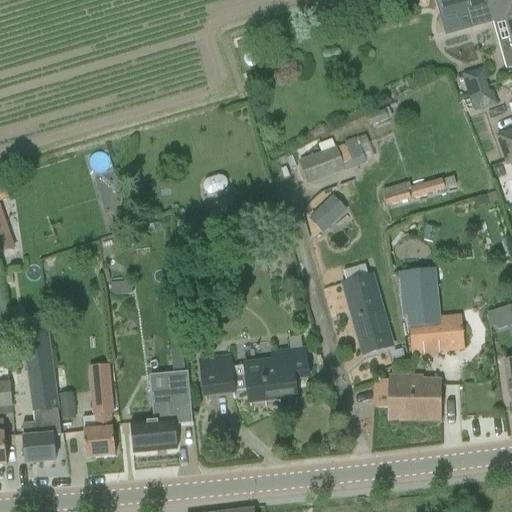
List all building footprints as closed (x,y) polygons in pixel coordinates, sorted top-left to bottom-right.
[(511,0),(463,0),(471,26),(493,20),(507,69),(511,67),(511,0)] [(247,68),(251,69),(256,68),(259,65),(260,61),(259,57),(256,54),(252,52),(247,53),(244,57),(243,61),(244,65),(247,68)] [(469,99),(488,93),(487,88),(486,82),(488,81),(483,67),(461,75),(469,99)] [(246,88),(249,98),(259,95),(257,85),(246,88)] [(492,92),(489,93),(469,99),(474,113),(496,105),(492,92)] [(511,132),(498,137),(508,164),(510,163),(510,165),(511,164),(511,132)] [(336,146),(298,162),(307,186),(344,171),(345,172),(366,164),(366,163),(375,159),(366,136),(356,140),(355,139),(344,143),(345,145),(337,148),(336,146)] [(1,180),(5,190),(18,185),(15,175),(1,180)] [(211,195),(213,194),(222,191),(223,191),(225,190),(226,189),(227,187),(227,186),(228,184),(227,183),(227,181),(227,180),(226,178),(224,177),(223,177),(222,176),(220,176),(218,176),(217,176),(208,179),(207,180),(205,180),(204,182),(203,183),(203,184),(202,186),(202,188),(203,189),(203,191),(204,192),(205,193),(207,194),(208,194),(210,195),(211,195)] [(452,178),(441,181),(440,180),(409,188),(408,183),(381,191),(385,207),(455,187),(452,178)] [(347,212),(333,198),(309,221),(323,236),(347,212)] [(0,252),(18,249),(16,236),(7,237),(1,205),(0,205),(0,252)] [(344,284),(365,356),(391,349),(371,277),(368,278),(365,266),(343,273),(346,283),(344,284)] [(407,314),(412,356),(465,351),(461,316),(438,318),(438,311),(439,311),(434,271),(402,274),(406,314),(407,314)] [(131,283),(110,285),(111,298),(132,296),(131,283)] [(497,328),(492,313),(487,315),(490,330),(497,328)] [(232,367),(231,359),(230,359),(229,357),(200,361),(206,404),(207,404),(206,397),(234,394),(235,401),(236,401),(234,381),(248,379),(251,411),(252,411),(251,402),(295,398),(295,406),(297,406),(294,379),(309,378),(305,349),(271,353),(272,360),(243,364),(243,366),(232,367)] [(8,367),(0,367),(0,408),(12,407),(10,382),(9,383),(8,367)] [(90,369),(95,417),(113,415),(108,367),(90,369)] [(61,437),(53,369),(27,371),(32,414),(31,414),(32,425),(22,426),(26,465),(55,462),(53,437),(61,437)] [(387,422),(441,423),(440,383),(424,383),(424,379),(390,378),(390,383),(376,382),(375,409),(388,409),(387,422)] [(130,425),(133,455),(177,451),(174,421),(190,419),(187,389),(153,392),(156,423),(130,425)] [(60,404),(73,402),(72,395),(59,396),(60,404)] [(112,429),(111,417),(95,418),(83,419),(84,432),(86,459),(115,457),(113,429),(112,429)]
